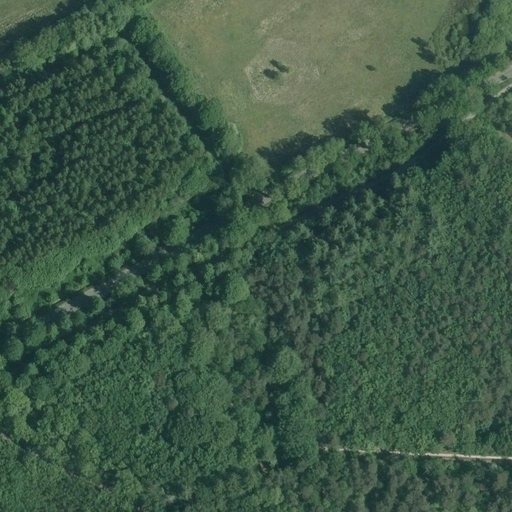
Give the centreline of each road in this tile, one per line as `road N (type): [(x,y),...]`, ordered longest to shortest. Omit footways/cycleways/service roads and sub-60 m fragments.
road 1 (tertiary): [(0,346),(275,191),(511,71)]
road 2 (track): [(3,431),(511,461)]
road 3 (track): [(146,511),(3,431)]
